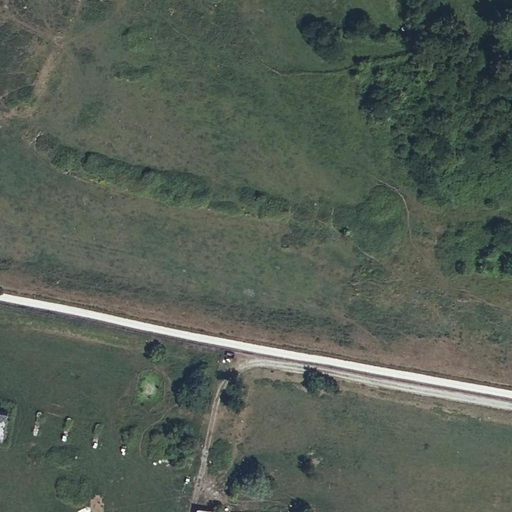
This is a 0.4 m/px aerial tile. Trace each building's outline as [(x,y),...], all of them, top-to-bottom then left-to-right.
[(280,376),(264,374),(263,383),(279,385),(280,376)] [(10,410),(0,408),(0,434),(4,435),(10,410)] [(95,420),(81,417),(77,434),(91,437),(95,420)] [(137,435),(128,434),(127,444),(137,444),(137,435)] [(111,451),(97,449),(96,457),(110,459),(111,451)] [(183,467),(174,465),(172,472),(181,475),(183,467)]
